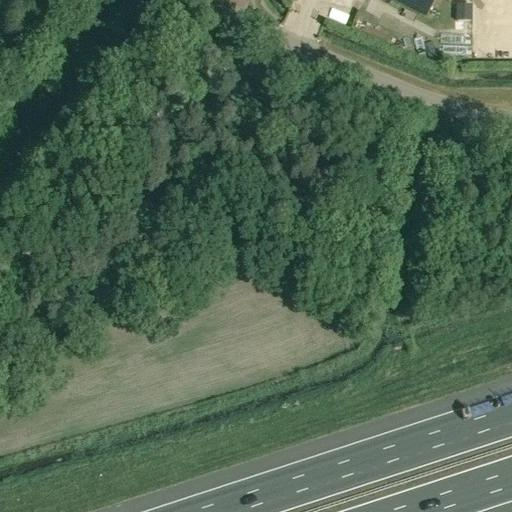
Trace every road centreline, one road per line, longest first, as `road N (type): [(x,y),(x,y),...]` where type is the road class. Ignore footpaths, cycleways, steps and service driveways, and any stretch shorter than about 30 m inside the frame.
road 1 (motorway): [(511,414),(212,511)]
road 2 (unclassified): [(261,33),(390,87),(511,124)]
road 3 (track): [(349,318),(390,87)]
